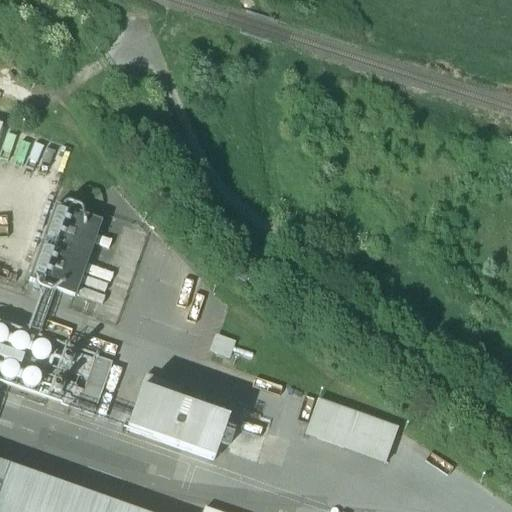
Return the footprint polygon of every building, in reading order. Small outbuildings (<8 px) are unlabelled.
[(100,224),(55,208),(28,283),(74,299),(100,224)] [(260,281),(242,269),(233,281),(243,288),(245,285),(253,291),(260,281)] [(14,344),(15,339),(14,333),(10,330),(5,328),(0,329),(0,347),(5,349),(10,348),(14,344)] [(36,352),(37,346),(36,341),(32,338),(26,336),(21,338),(18,341),(16,347),(18,352),(22,356),(27,357),(32,355),(36,352)] [(57,359),(58,354),(57,349),(53,345),(48,344),(43,345),(39,349),(38,354),(39,359),(43,363),(48,364),(53,363),(57,359)] [(94,362),(63,351),(46,400),(76,411),(94,362)] [(76,411),(75,414),(92,420),(112,365),(95,359),(94,362),(76,411)] [(25,379),(27,374),(25,369),(22,365),(16,364),(11,365),(7,369),(6,374),(8,379),(11,383),(17,385),(22,383),(25,379)] [(47,387),(49,382),(47,377),(43,373),(38,372),(33,373),(29,377),(28,382),(29,387),(33,391),(38,392),(43,391),(47,387)] [(145,377),(126,432),(213,463),(227,423),(176,405),(181,390),(145,377)] [(307,440),(389,464),(400,426),(318,402),(307,440)] [(261,420),(243,414),(240,423),(258,429),(261,420)] [(258,429),(240,423),(230,453),(261,464),(272,434),(258,429)] [(0,511),(70,511),(0,487),(0,511)]
